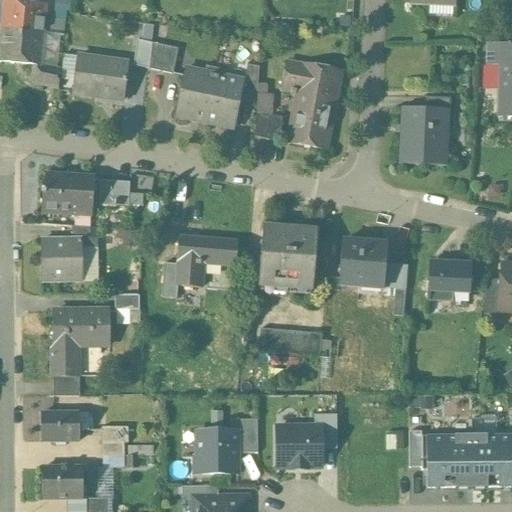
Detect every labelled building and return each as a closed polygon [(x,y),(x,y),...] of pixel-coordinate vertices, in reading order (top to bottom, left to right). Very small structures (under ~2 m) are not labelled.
[(46,6),(3,2),(1,30),(44,34),(45,20),(46,6)] [(64,22),(45,20),(44,34),(63,36),(64,22)] [(44,34),(1,30),(0,38),(0,63),(35,66),(41,67),(41,66),(44,34)] [(151,44),(137,41),(133,66),(149,70),(151,44)] [(178,50),(151,44),(149,70),(173,75),(178,50)] [(511,45),(487,45),(486,65),(498,65),(498,80),(511,80),(511,45)] [(128,65),(77,58),(77,60),(82,61),(78,93),(73,93),(72,95),(123,101),(128,65)] [(339,73),(286,64),(282,90),(291,92),(290,96),(295,97),(296,93),(298,93),(288,144),(325,151),(339,73)] [(60,71),(41,66),(41,67),(35,66),(32,82),(36,84),(58,89),(60,71)] [(259,68),(248,66),(244,82),(242,92),(257,95),(259,68)] [(204,74),(185,70),(175,117),(194,121),(194,120),(203,122),(203,123),(204,123),(216,69),(205,67),(204,74)] [(227,72),(216,69),(204,123),(206,124),(206,122),(216,124),(215,126),(234,130),(242,92),(244,82),(225,79),(227,72)] [(511,80),(498,80),(498,118),(511,118),(511,80)] [(449,100),(424,98),(424,110),(448,112),(448,113),(449,113),(449,100)] [(424,110),(401,109),(398,165),(445,168),(448,113),(448,112),(424,110)] [(283,118),(256,113),(254,138),(279,143),(283,118)] [(95,180),(46,176),(44,193),(42,193),(41,214),(43,214),(43,210),(72,212),(72,216),(92,218),(95,180)] [(132,177),(131,193),(152,193),(153,178),(132,177)] [(113,183),(100,182),(99,206),(112,206),(113,183)] [(98,230),(71,228),(72,241),(82,241),(82,250),(98,250),(98,230)] [(317,235),(263,230),(258,286),(313,290),(317,235)] [(237,245),(179,240),(177,263),(178,263),(178,266),(176,288),(177,288),(201,290),(204,263),(235,265),(237,245)] [(72,241),(41,242),(41,283),(82,283),(82,250),(82,241),(72,241)] [(387,247),(341,243),(338,287),(357,288),(357,295),(383,297),(383,290),(385,266),(387,247)] [(471,267),(430,264),(427,302),(452,304),(452,294),(469,295),(471,267)] [(178,266),(164,265),(161,299),(176,301),(177,288),(176,288),(178,266)] [(407,268),(385,266),(383,290),(405,292),(407,268)] [(511,267),(501,267),(499,281),(497,311),(498,311),(499,311),(499,306),(508,307),(511,311),(511,267)] [(499,281),(486,280),(483,316),(497,317),(498,311),(497,311),(499,281)] [(139,311),(139,297),(115,297),(115,312),(117,312),(139,311)] [(139,324),(139,311),(117,312),(117,324),(139,324)] [(109,314),(53,314),(53,379),(76,378),(76,347),(109,346),(109,314)] [(322,335),(260,330),(258,354),(320,359),(322,335)] [(76,378),(53,379),(53,398),(79,398),(79,378),(76,378)] [(272,471),(321,471),(321,448),(337,448),(337,414),(313,414),(313,423),(272,423),(272,471)] [(78,442),(77,415),(41,415),(41,443),(78,442)] [(257,455),(257,421),(230,421),(230,433),(237,433),(237,455),(257,455)] [(128,428),(102,428),(102,443),(124,443),(124,444),(128,444),(128,428)] [(237,455),(237,433),(230,433),(197,434),(197,458),(195,458),(195,476),(237,475),(237,471),(237,455)] [(421,433),(409,433),(409,469),(421,469),(421,437),(421,433)] [(511,436),(470,437),(471,489),(487,489),(511,488),(511,436)] [(471,489),(470,437),(421,437),(421,469),(421,471),(427,471),(427,489),(455,489),(455,490),(471,489)] [(124,443),(102,443),(102,457),(124,457),(124,444),(124,443)] [(153,457),(152,448),(128,448),(128,457),(136,457),(153,457)] [(82,469),(41,470),(42,501),(82,501),(82,469)] [(218,488),(182,488),(182,501),(193,501),(194,500),(218,500),(218,488)] [(245,511),(246,499),(234,499),(218,500),(194,500),(193,501),(193,511),(245,511)] [(112,511),(112,500),(86,501),(86,511),(112,511)]
